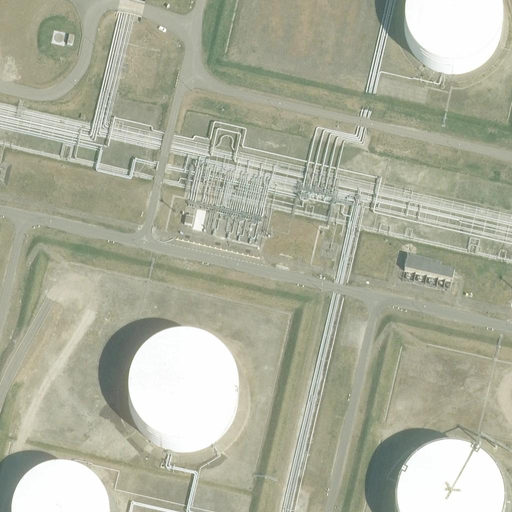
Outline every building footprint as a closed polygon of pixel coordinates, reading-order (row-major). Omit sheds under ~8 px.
[(414,52),(438,69),(461,73),(487,63),(502,45),(508,14),(501,0),(411,0),(404,20),(414,52)] [(188,218),(185,217),(184,225),(191,227),(194,217),(189,216),(188,218)] [(407,258),(404,272),(451,283),(454,273),(439,269),(440,266),(407,258)] [(134,415),(150,439),(177,452),(204,451),(225,438),(238,420),(242,396),(236,371),(219,353),(197,343),(176,343),(158,350),(141,365),(131,390),(134,415)] [(398,511),(506,511),(508,503),(502,479),(485,460),(463,450),(442,451),(424,457),(407,473),(397,497),(398,511)] [(7,511),(117,511),(112,491),(95,472),(73,462),(52,463),(34,469),(17,485),(7,509),(7,511)]
